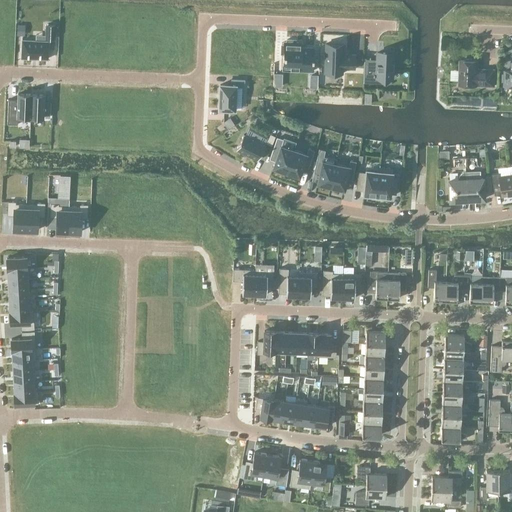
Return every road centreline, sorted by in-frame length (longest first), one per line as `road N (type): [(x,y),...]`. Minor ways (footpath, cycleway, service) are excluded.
road 1 (residential): [(200,80),(197,149),(205,155),(308,201),(418,220)]
road 2 (residential): [(228,426),(235,309),(405,316)]
road 3 (residential): [(371,25),(202,18),(200,80)]
road 4 (residential): [(0,71),(200,80)]
road 5 (residential): [(400,448),(228,426)]
road 6 (residential): [(132,245),(126,415)]
road 7 (residential): [(423,316),(418,449)]
road 8 (residential): [(400,448),(405,316)]
road 9 (residential): [(0,240),(132,245)]
road 10 (residential): [(0,415),(126,415)]
